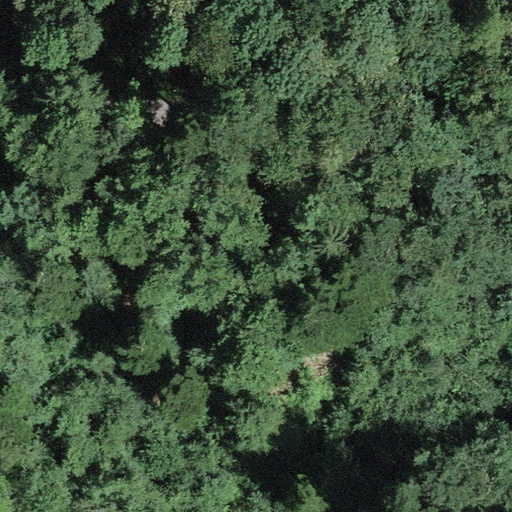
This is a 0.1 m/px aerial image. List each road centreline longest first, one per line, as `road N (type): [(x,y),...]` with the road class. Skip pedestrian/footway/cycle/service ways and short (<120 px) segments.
road 1 (track): [(0,91),(121,110),(370,109),(450,126),(511,177)]
road 2 (motorway): [(0,208),(511,261)]
road 3 (motorway): [(511,53),(62,0)]
